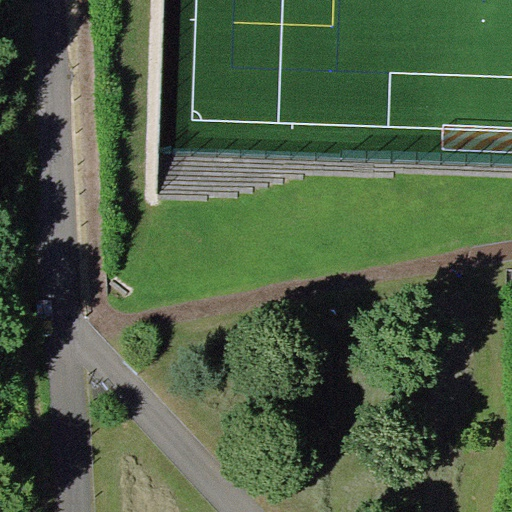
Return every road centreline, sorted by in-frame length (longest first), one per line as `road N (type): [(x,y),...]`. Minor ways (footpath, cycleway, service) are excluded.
road 1 (residential): [(61,321),(43,0)]
road 2 (residential): [(61,321),(72,511)]
